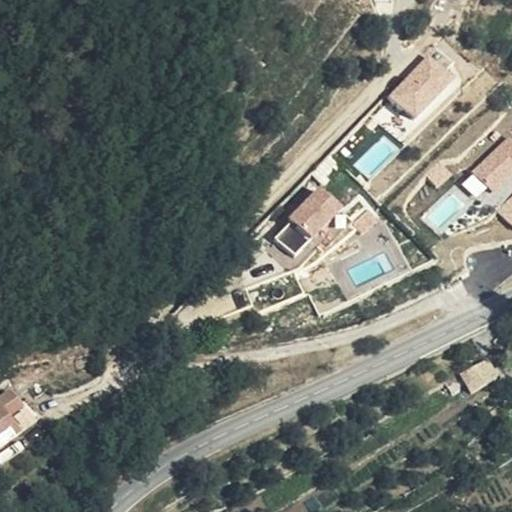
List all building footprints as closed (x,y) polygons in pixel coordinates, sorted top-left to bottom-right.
[(387,96),(413,120),(455,77),(429,52),(387,96)] [(382,134),(353,164),(368,179),(397,149),(382,134)] [(460,179),(479,200),(511,169),(511,140),(508,136),(460,179)] [(331,167),(316,150),(295,172),(313,188),(331,167)] [(307,192),(277,224),(299,245),(329,213),(307,192)] [(511,225),(511,196),(498,210),(511,225)] [(470,354),(444,369),(453,384),(479,371),(470,354)] [(511,372),(500,386),(511,398),(511,372)] [(0,439),(32,414),(9,382),(0,388),(0,439)]
